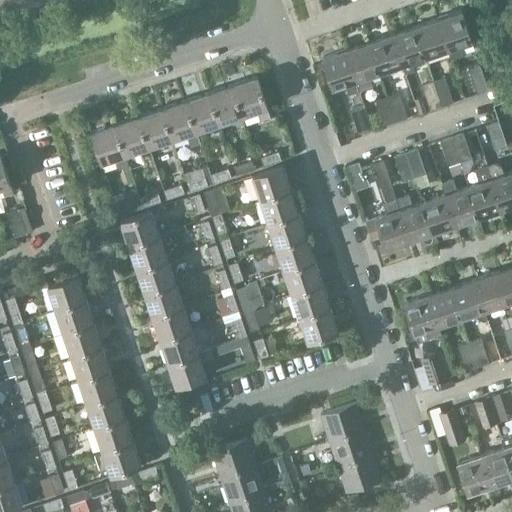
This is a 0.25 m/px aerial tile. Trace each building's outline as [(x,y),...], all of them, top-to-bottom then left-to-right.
[(438,18),(448,49),(472,41),(461,10),(438,18)] [(425,56),(448,49),(438,18),(415,26),(425,56)] [(392,33),(402,64),(404,72),(414,68),(411,61),(425,56),(415,26),(392,33)] [(379,72),(402,64),(392,33),(369,41),(379,72)] [(369,75),(379,72),(369,41),(346,49),(359,88),(372,85),(369,75)] [(352,91),(359,88),(346,49),(322,57),(328,74),(332,87),(345,83),(347,87),(352,91)] [(480,65),(468,69),(476,93),(488,90),(480,65)] [(503,73),(494,76),(497,85),(506,82),(503,73)] [(328,74),(317,77),(322,91),(332,87),(328,74)] [(243,115),(257,110),(260,121),(270,117),(257,76),(233,84),(243,115)] [(433,80),(441,105),(453,101),(444,77),(433,80)] [(433,80),(421,84),(430,109),(441,105),(433,80)] [(219,122),(243,115),(233,84),(209,92),(219,122)] [(197,130),(219,122),(209,92),(186,100),(196,130),(197,130)] [(387,96),(395,121),(407,117),(398,92),(387,96)] [(384,124),(395,121),(387,96),(375,100),(384,124)] [(200,141),(197,130),(196,130),(186,100),(162,108),(172,138),(186,133),(190,144),(200,141)] [(424,103),(417,106),(420,112),(427,110),(424,103)] [(363,104),(350,108),(358,133),(371,128),(363,104)] [(148,146),(172,138),(162,108),(138,116),(148,146)] [(125,153),(148,146),(138,116),(115,123),(125,153)] [(495,149),(506,145),(498,120),(486,124),(495,149)] [(128,163),(125,153),(115,123),(91,131),(101,161),(114,157),(117,167),(125,164),(124,164),(128,163)] [(452,136),(460,161),(471,157),(463,132),(452,136)] [(448,165),(460,161),(452,136),(440,140),(448,165)] [(417,147),(405,151),(414,176),(425,172),(417,147)] [(263,166),(281,160),(278,151),(260,157),(263,166)] [(402,180),(414,176),(405,151),(394,155),(402,180)] [(214,182),(211,174),(208,165),(207,165),(203,152),(199,154),(202,162),(197,163),(199,169),(185,173),(190,190),(208,185),(214,182)] [(0,187),(2,186),(4,193),(13,190),(10,183),(10,184),(0,154),(0,187)] [(386,247),(409,239),(395,196),(382,159),(370,163),(387,212),(375,216),(386,247)] [(238,175),(255,169),(252,160),(234,166),(238,175)] [(486,164),(501,208),(511,204),(511,170),(502,174),(499,164),(494,162),(486,164)] [(260,199),(290,189),(282,164),(252,175),(260,199)] [(478,216),(501,208),(486,164),(475,168),(479,182),(468,185),(478,216)] [(211,174),(214,182),(231,177),(228,168),(211,174)] [(478,216),(468,185),(456,189),(452,178),(441,182),(445,193),(455,224),(478,216)] [(167,199),(184,193),(181,184),(164,190),(167,199)] [(210,209),(218,206),(213,189),(204,191),(210,209)] [(268,222),(298,212),(295,202),(297,201),(293,189),(291,190),(290,189),(260,199),(268,222)] [(432,231),(422,200),(412,203),(408,191),(395,196),(409,239),(432,231)] [(144,206),(161,201),(157,193),(140,198),(144,206)] [(196,213),(205,211),(199,193),(190,196),(196,213)] [(432,231),(455,224),(445,193),(422,200),(432,231)] [(115,200),(116,206),(119,215),(136,209),(134,200),(133,201),(131,195),(115,200)] [(6,211),(6,212),(15,237),(26,233),(26,232),(32,229),(24,205),(6,211)] [(128,244),(159,233),(151,209),(120,219),(128,244)] [(276,246),(306,236),(298,212),(268,222),(276,246)] [(212,216),(218,233),(220,240),(229,237),(226,228),(226,229),(221,213),(212,216)] [(205,240),(214,237),(208,220),(200,223),(205,240)] [(136,267),(167,257),(159,233),(128,244),(136,267)] [(283,270),(314,259),(306,236),(276,246),(283,270)] [(229,237),(220,240),(226,257),(235,255),(229,237)] [(214,264),(222,261),(216,244),(208,247),(214,264)] [(144,291),(174,280),(167,257),(136,267),(144,291)] [(291,293),(322,283),(314,259),(283,270),(291,293)] [(234,282),(243,279),(237,262),(228,265),(234,282)] [(506,301),(511,299),(511,265),(496,271),(506,301)] [(222,289),(231,286),(224,269),(216,272),(222,289)] [(484,309),(506,301),(496,271),(473,279),(484,309)] [(55,309),(86,299),(78,275),(48,285),(45,276),(15,286),(18,295),(47,285),(55,309)] [(486,318),(484,309),(473,279),(451,286),(461,316),(474,312),(475,315),(482,319),(486,318)] [(152,314),(182,304),(174,280),(144,291),(152,314)] [(299,317),(330,306),(322,283),(291,293),(299,317)] [(242,306),(251,303),(245,286),(237,289),(242,306)] [(438,324),(461,316),(451,286),(428,294),(438,324)] [(230,313),(238,310),(233,293),(224,296),(230,313)] [(440,333),(438,324),(428,294),(404,302),(414,331),(428,327),(430,336),(440,333)] [(14,296),(6,299),(11,316),(20,313),(14,296)] [(63,332),(93,322),(86,299),(55,309),(63,332)] [(160,338),(190,327),(182,304),(152,314),(160,338)] [(330,306),(299,317),(306,337),(307,341),(338,331),(330,306)] [(250,331),(260,328),(254,310),(245,313),(250,331)] [(238,338),(247,334),(239,311),(222,317),(224,321),(232,319),(238,338)] [(22,320),(14,323),(19,340),(28,337),(22,320)] [(71,356),(101,346),(93,322),(63,332),(71,356)] [(511,354),(511,353),(511,326),(503,329),(511,354)] [(198,351),(197,349),(190,327),(160,338),(167,361),(198,351)] [(8,351),(17,349),(11,331),(3,334),(8,351)] [(268,355),(263,337),(254,340),(260,358),(268,355)] [(306,337),(296,341),(298,348),(309,345),(307,341),(306,337)] [(480,337),(469,340),(477,365),(488,361),(480,337)] [(465,369),(477,365),(469,340),(457,344),(465,369)] [(255,359),(249,341),(240,344),(246,362),(255,359)] [(30,344),(21,346),(27,364),(36,361),(30,344)] [(79,380),(109,369),(101,346),(71,356),(79,380)] [(213,354),(211,347),(198,351),(167,361),(176,385),(206,375),(201,360),(214,356),(213,354)] [(430,380),(442,376),(434,352),(422,356),(430,380)] [(16,375),(25,372),(19,354),(10,357),(16,375)] [(38,367),(29,370),(35,387),(44,384),(38,367)] [(87,403),(117,393),(109,369),(79,380),(87,403)] [(24,398),(33,395),(27,378),(18,381),(24,398)] [(46,391),(37,394),(43,412),(52,408),(46,391)] [(498,392),(487,396),(495,420),(507,417),(498,392)] [(94,427),(125,416),(117,393),(87,403),(94,427)] [(484,424),(495,420),(487,396),(475,399),(484,424)] [(327,400),(318,403),(321,413),(330,410),(327,400)] [(329,439),(364,427),(355,401),(330,410),(321,413),(320,413),(329,439)] [(32,422),(40,419),(35,402),(26,405),(32,422)] [(448,435),(460,432),(452,407),(440,411),(448,435)] [(54,415),(45,418),(51,435),(60,432),(54,415)] [(102,450),(133,440),(125,416),(94,427),(102,450)] [(39,445),(48,443),(43,425),(34,428),(39,445)] [(0,458),(6,457),(1,442),(13,438),(10,427),(0,430),(0,458)] [(337,465),(373,453),(364,427),(329,439),(337,465)] [(511,470),(511,429),(500,433),(503,445),(511,470)] [(220,475),(255,464),(247,437),(211,449),(220,475)] [(62,438),(53,441),(59,458),(68,455),(62,438)] [(133,440),(102,450),(110,474),(141,464),(133,440)] [(491,484),(511,476),(511,470),(503,445),(480,452),(491,484)] [(47,469),(56,466),(50,449),(42,452),(47,469)] [(467,492),(491,484),(480,452),(457,460),(467,492)] [(373,453),(337,465),(346,491),(381,479),(373,453)] [(0,484),(14,480),(6,457),(0,458),(0,484)] [(307,463),(300,466),(302,474),(310,471),(307,463)] [(229,501),(264,489),(255,464),(220,475),(229,501)] [(140,479),(158,474),(155,465),(137,470),(140,479)] [(72,468),(63,472),(69,488),(77,486),(72,468)] [(55,493),(64,490),(58,473),(50,476),(55,493)] [(117,487),(134,482),(131,473),(114,478),(117,487)] [(14,480),(0,484),(0,511),(22,504),(14,480)] [(93,495),(110,490),(107,481),(90,487),(93,495)] [(70,503),(87,498),(84,489),(67,494),(70,503)] [(271,511),(264,489),(229,501),(232,511),(271,511)] [(359,493),(348,496),(350,503),(361,500),(359,493)] [(43,503),(46,511),(64,511),(62,506),(63,506),(60,497),(43,503)]
